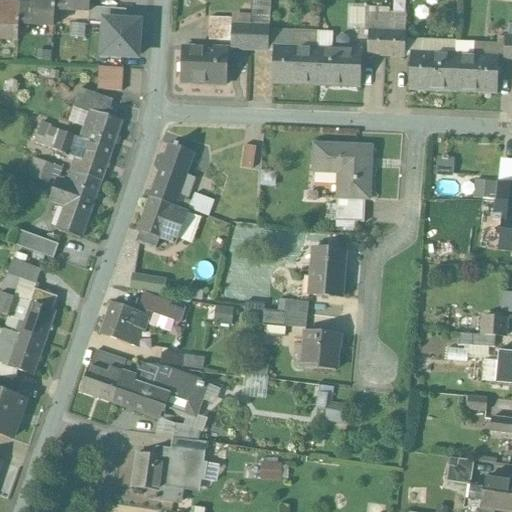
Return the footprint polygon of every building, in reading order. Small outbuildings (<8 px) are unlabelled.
[(57,0),(34,0),(34,6),(22,5),(21,24),(55,26),(57,8),(57,0)] [(57,0),(57,8),(91,11),(91,0),(57,0)] [(22,5),(0,3),(0,39),(19,41),(21,24),(22,5)] [(365,32),(370,32),(387,33),(388,14),(366,13),(365,32)] [(387,33),(405,33),(406,15),(388,14),(387,33)] [(135,23),(105,21),(103,56),(138,58),(139,37),(134,37),(135,23)] [(249,50),(251,26),(233,26),(232,50),(249,50)] [(268,27),(251,26),(249,50),(267,51),(268,27)] [(386,57),(387,33),(370,32),(369,56),(386,57)] [(387,33),(386,57),(404,57),(405,33),(387,33)] [(227,49),(183,48),(182,84),(226,86),(227,49)] [(318,50),(274,48),(273,84),(316,86),(318,50)] [(362,52),(318,50),(316,86),(360,88),(362,52)] [(455,56),(411,54),(410,90),(453,92),(455,56)] [(498,58),(455,56),(453,92),(497,94),(498,58)] [(124,69),(99,67),(98,90),(122,92),(124,69)] [(113,101),(86,91),(80,108),(94,113),(90,128),(84,126),(80,138),(73,158),(75,158),(70,171),(102,182),(113,150),(113,151),(123,122),(108,116),(113,101)] [(80,138),(51,128),(52,126),(42,122),(35,143),(52,150),(65,155),(65,156),(67,157),(67,155),(73,158),(80,138)] [(195,154),(179,148),(179,145),(176,144),(175,147),(169,145),(150,198),(181,209),(185,197),(189,198),(196,179),(187,176),(195,154)] [(256,147),(245,145),(242,167),(253,169),(256,147)] [(372,148),(315,145),(314,172),(339,173),(338,199),(365,200),(370,200),(372,148)] [(55,166),(34,159),(29,174),(28,174),(28,175),(33,177),(33,178),(48,183),(54,171),(53,170),(55,166)] [(102,182),(70,171),(66,183),(61,182),(54,202),(71,208),(62,232),(80,238),(89,214),(90,214),(102,182)] [(190,207),(209,215),(215,201),(196,194),(190,207)] [(181,209),(150,198),(139,230),(140,231),(160,238),(171,242),(170,244),(175,246),(187,212),(181,209)] [(365,200),(338,199),(337,222),(364,223),(365,200)] [(511,214),(504,214),(500,250),(511,251),(511,214)] [(160,238),(140,231),(136,242),(156,249),(160,238)] [(59,245),(21,232),(16,246),(54,259),(59,245)] [(346,252),(313,250),(309,297),(342,299),(346,252)] [(166,280),(134,275),(132,289),(164,294),(166,280)] [(57,298),(33,289),(30,299),(27,298),(27,300),(29,301),(29,302),(52,310),(57,298)] [(19,299),(0,292),(0,314),(7,317),(12,319),(19,299)] [(177,307),(154,298),(149,311),(171,320),(177,307)] [(29,302),(19,299),(12,319),(7,317),(3,328),(13,332),(13,333),(44,344),(56,312),(52,310),(29,302)] [(309,303),(286,300),(284,312),(308,315),(309,303)] [(150,316),(112,302),(101,333),(131,344),(137,329),(145,332),(150,316)] [(234,309),(206,306),(204,320),(232,323),(234,309)] [(284,312),(266,310),(264,327),(306,332),(308,315),(284,312)] [(505,321),(482,320),(481,336),(495,337),(504,337),(505,321)] [(341,334),(307,332),(304,369),(336,371),(338,350),(340,350),(341,334)] [(44,344),(13,333),(8,347),(14,349),(8,367),(33,376),(44,344)] [(481,336),(459,334),(458,346),(494,348),(495,337),(481,336)] [(468,350),(448,349),(447,361),(467,362),(468,350)] [(127,362),(96,352),(90,367),(89,367),(80,392),(112,403),(127,362)] [(511,353),(497,352),(496,363),(483,362),(481,383),(494,384),(494,385),(511,386),(511,353)] [(205,362),(163,357),(162,366),(204,371),(205,362)] [(207,385),(156,375),(155,378),(146,374),(149,366),(140,365),(140,367),(127,362),(112,403),(159,420),(165,406),(189,415),(197,390),(205,391),(207,385)] [(268,380),(247,378),(246,389),(267,392),(268,380)] [(316,407),(329,410),(327,420),(340,422),(344,404),(330,401),(333,388),(320,385),(316,407)] [(24,399),(0,390),(0,435),(10,439),(17,420),(16,420),(23,400),(24,401),(24,399)] [(486,401),(468,399),(467,409),(485,411),(486,401)] [(484,419),(471,417),(470,427),(483,429),(484,419)] [(511,420),(492,419),(491,431),(511,433),(511,420)] [(200,428),(174,425),(172,438),(173,439),(198,442),(200,428)] [(198,442),(173,439),(171,452),(171,453),(204,457),(204,455),(206,456),(208,444),(207,444),(198,442)] [(204,457),(171,453),(171,452),(167,451),(164,454),(163,458),(138,454),(133,488),(150,491),(149,500),(174,504),(177,485),(199,489),(200,481),(204,479),(206,466),(203,463),(204,457)] [(474,462),(450,458),(447,482),(470,486),(471,485),(474,462)] [(264,480),(283,478),(282,463),(263,464),(264,480)] [(511,511),(511,481),(509,481),(509,483),(485,479),(484,487),(471,485),(470,486),(484,488),(481,508),(481,509),(494,511),(502,511),(511,511)]
